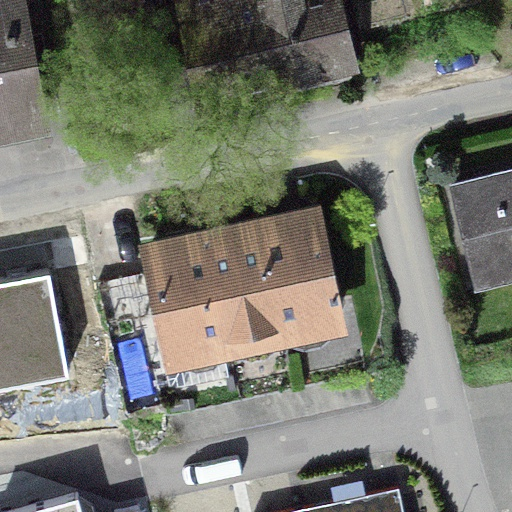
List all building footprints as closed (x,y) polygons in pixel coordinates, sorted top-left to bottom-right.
[(0,0),(0,118),(29,112),(6,0),(0,0)] [(174,0),(193,85),(279,66),(284,94),(366,76),(349,0),(174,0)] [(511,180),(452,196),(476,285),(511,276),(511,180)] [(257,224),(283,328),(331,319),(308,214),(257,224)] [(200,238),(225,342),(283,328),(257,224),(200,238)] [(225,342),(200,238),(148,251),(173,355),(225,342)] [(9,287),(0,289),(0,355),(25,349),(9,287)] [(404,511),(401,495),(324,511),(404,511)] [(81,511),(78,500),(33,511),(81,511)]
